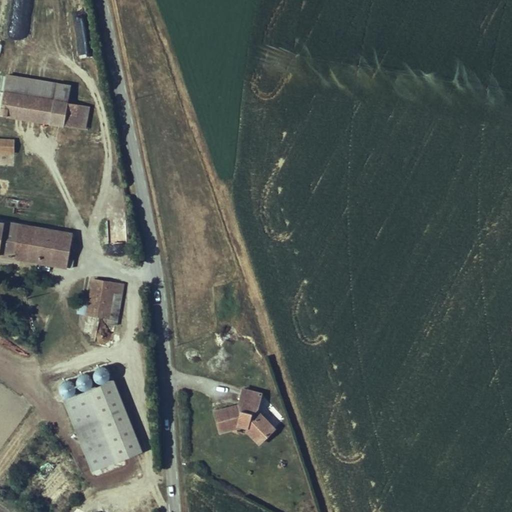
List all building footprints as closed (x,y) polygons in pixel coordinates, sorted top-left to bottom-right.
[(6,75),(3,92),(68,102),(70,86),(6,75)] [(68,102),(3,92),(0,111),(0,114),(64,126),(67,104),(68,102)] [(88,108),(67,104),(64,126),(85,129),(88,108)] [(15,141),(0,140),(0,152),(14,153),(15,141)] [(123,255),(123,219),(110,219),(110,255),(123,255)] [(68,260),(73,234),(0,221),(0,255),(17,258),(67,267),(72,268),(74,261),(68,260)] [(87,314),(108,318),(107,324),(117,325),(124,284),(93,279),(87,314)] [(86,314),(88,299),(80,298),(78,313),(86,314)] [(80,393),(93,387),(88,373),(74,379),(80,393)] [(114,380),(64,400),(64,401),(92,471),(142,450),(114,380)] [(243,389),(239,404),(240,404),(239,404),(240,407),(236,408),(236,405),(215,411),(217,421),(220,432),(237,427),(238,424),(239,418),(249,421),(248,427),(247,430),(247,431),(259,443),(267,435),(274,428),(261,415),(256,420),(251,415),(252,412),(256,409),(257,408),(261,393),(243,389)] [(251,415),(256,420),(261,415),(256,409),(252,412),(251,415)] [(238,424),(248,427),(249,421),(239,418),(238,424)] [(47,462),(37,475),(45,480),(54,467),(47,462)]
